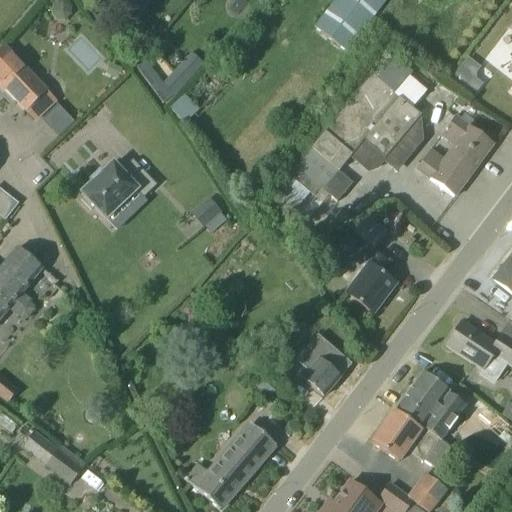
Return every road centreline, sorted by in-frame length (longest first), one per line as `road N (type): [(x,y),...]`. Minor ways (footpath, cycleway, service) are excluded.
road 1 (residential): [(272,511),(511,198)]
road 2 (residential): [(72,287),(0,146)]
